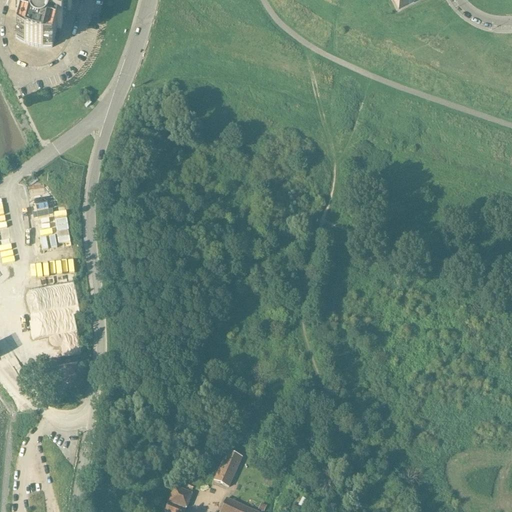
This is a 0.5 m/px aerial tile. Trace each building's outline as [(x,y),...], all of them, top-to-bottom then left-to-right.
[(21,0),(17,19),(20,19),(15,39),(19,41),(22,43),(24,44),(27,45),(30,46),(33,47),(36,48),(39,49),(42,49),(45,49),(49,49),(52,49),(57,29),(61,30),(66,11),(70,12),(72,0),(21,0)] [(392,0),(398,10),(417,0),(392,0)] [(39,278),(48,277),(46,265),(37,266),(39,278)] [(57,309),(78,305),(74,283),(53,287),(57,309)] [(57,359),(79,355),(77,347),(72,348),(69,331),(58,333),(60,341),(52,343),(51,336),(46,337),(49,353),(55,352),(57,359)] [(41,375),(37,370),(27,376),(31,382),(41,375)] [(244,409),(236,425),(245,430),(253,413),(244,409)] [(258,424),(253,434),(258,437),(263,426),(258,424)] [(227,487),(241,459),(226,452),(213,481),(227,487)] [(165,511),(184,511),(192,495),(175,487),(174,488),(169,502),(164,511),(165,511)] [(239,511),(242,507),(225,499),(219,511),(239,511)]
